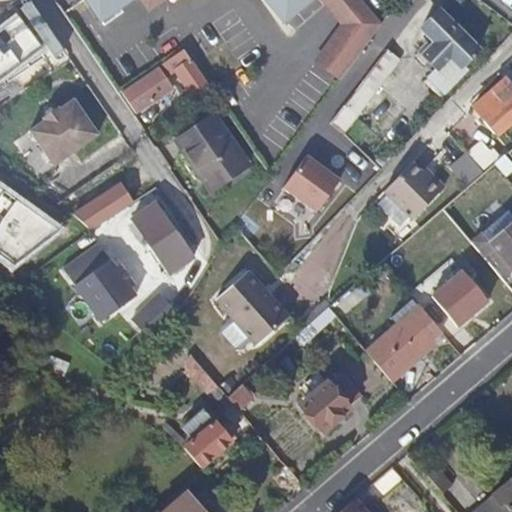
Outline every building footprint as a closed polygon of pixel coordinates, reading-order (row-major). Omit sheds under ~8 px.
[(160,15),(149,0),(90,0),(111,31),(142,6),(145,3),(157,17),(160,15)] [(149,0),(160,15),(177,0),(198,0),(199,0),(264,0),(284,24),(313,0),(149,0)] [(380,24),(359,0),(316,0),(342,27),(315,65),(340,84),(380,24)] [(157,17),(145,3),(142,6),(153,20),(157,17)] [(474,58),(480,52),(439,10),(422,26),(431,35),(435,40),(423,52),(438,67),(431,73),(442,85),(448,83),(457,74),(462,70),(460,67),(467,60),(472,55),(474,58)] [(423,52),(435,40),(431,35),(419,47),(423,52)] [(211,90),(184,50),(160,67),(167,78),(177,71),(192,93),(196,99),(211,90)] [(404,62),(392,53),(332,124),(344,134),(404,62)] [(464,77),(474,67),(467,60),(460,67),(462,70),(457,74),(464,77)] [(160,67),(121,93),(138,117),(144,113),(152,124),(167,114),(159,102),(176,91),(167,78),(160,67)] [(511,120),(511,88),(504,79),(472,107),(496,134),(511,120)] [(183,108),(196,99),(192,93),(178,102),(183,108)] [(54,167),(99,135),(74,101),(60,112),(58,109),(42,119),(45,123),(30,133),(54,167)] [(227,181),(247,167),(214,116),(175,142),(210,192),(227,181)] [(477,166),(490,163),(485,144),(472,147),(477,166)] [(511,168),(511,156),(507,151),(494,162),(505,175),(511,168)] [(314,214),(341,185),(311,156),(284,186),(314,214)] [(405,232),(443,189),(413,162),(375,204),(405,232)] [(251,173),(247,167),(227,181),(231,187),(251,173)] [(197,261),(160,209),(135,226),(172,279),(197,261)] [(511,221),(489,242),(494,247),(490,251),(498,261),(502,258),(511,269),(511,221)] [(415,245),(409,238),(381,262),(387,269),(415,245)] [(124,262),(120,265),(102,240),(67,266),(105,318),(140,293),(134,285),(138,282),(124,262)] [(511,269),(502,258),(498,261),(507,273),(511,269)] [(252,341),(285,312),(245,266),(212,295),(252,341)] [(173,304),(181,296),(165,281),(159,288),(157,288),(146,302),(165,313),(173,304)] [(433,295),(419,306),(441,332),(454,320),(433,295)] [(160,321),(165,313),(146,302),(142,310),(160,321)] [(431,340),(441,332),(419,306),(366,352),(391,381),(434,344),(431,340)] [(336,316),(329,307),(297,336),(303,343),(336,316)] [(221,388),(193,355),(186,368),(211,396),(221,388)] [(366,397),(343,371),(329,384),(327,382),(301,405),(324,432),(366,397)] [(253,399),(241,385),(228,396),(240,410),(253,399)] [(223,430),(217,422),(186,449),(201,466),(235,437),(227,427),(223,430)] [(511,511),(511,478),(480,505),(485,511),(511,511)] [(208,511),(190,491),(165,511),(208,511)] [(366,511),(356,499),(341,511),(366,511)]
